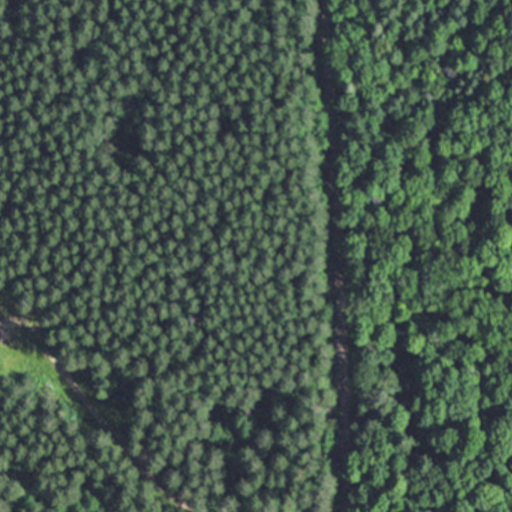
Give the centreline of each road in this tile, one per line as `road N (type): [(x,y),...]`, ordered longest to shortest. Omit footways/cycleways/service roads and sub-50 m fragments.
road 1 (residential): [(344,511),(318,0)]
road 2 (track): [(200,511),(128,473),(53,363)]
